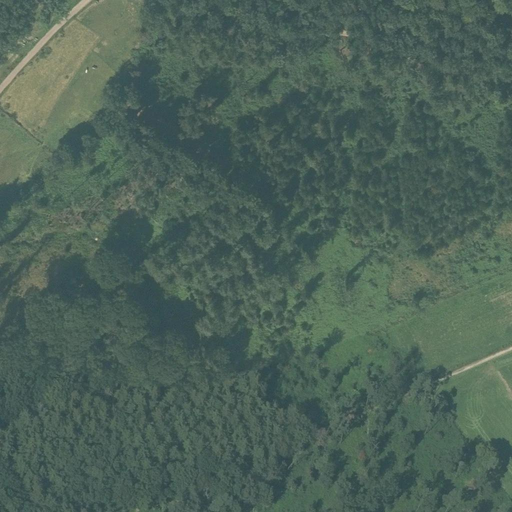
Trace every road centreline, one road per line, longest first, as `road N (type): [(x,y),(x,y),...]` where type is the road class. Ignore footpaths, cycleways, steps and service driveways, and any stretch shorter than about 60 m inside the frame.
road 1 (track): [(511,64),(400,60),(232,30),(167,0)]
road 2 (track): [(257,458),(99,511)]
road 3 (track): [(110,0),(74,29),(0,119)]
